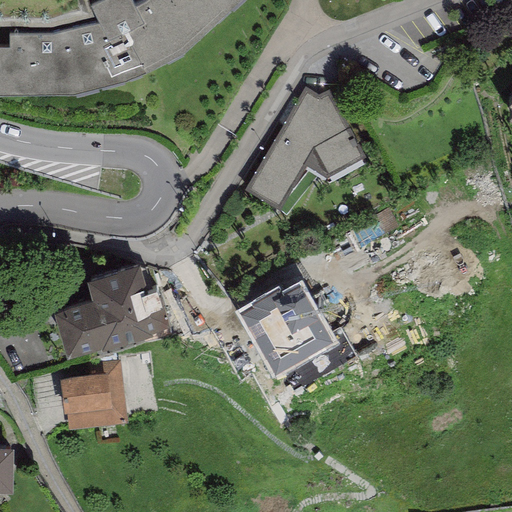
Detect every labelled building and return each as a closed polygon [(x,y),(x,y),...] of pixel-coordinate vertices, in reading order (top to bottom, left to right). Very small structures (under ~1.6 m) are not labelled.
[(149,0),(136,10),(130,0),(103,0),(89,7),(99,25),(53,36),(10,34),(9,49),(0,48),(0,96),(72,96),(118,84),(144,76),(182,57),(195,44),(242,0),(149,0)] [(319,91),(305,83),(245,183),(279,203),(309,166),(328,178),(366,157),(361,150),(365,148),(329,85),(319,91)] [(139,252),(87,267),(92,285),(55,295),(67,340),(101,331),(101,334),(153,320),(152,316),(168,312),(158,274),(146,278),(139,252)] [(253,297),(241,303),(268,350),(264,353),(275,372),(308,354),(303,345),(331,329),(317,304),(319,303),(301,271),(277,284),(275,280),(251,293),(253,297)] [(127,418),(120,359),(94,362),(95,369),(60,373),(64,405),(66,404),(69,425),(127,418)] [(0,437),(0,481),(12,482),(13,438),(0,437)]
